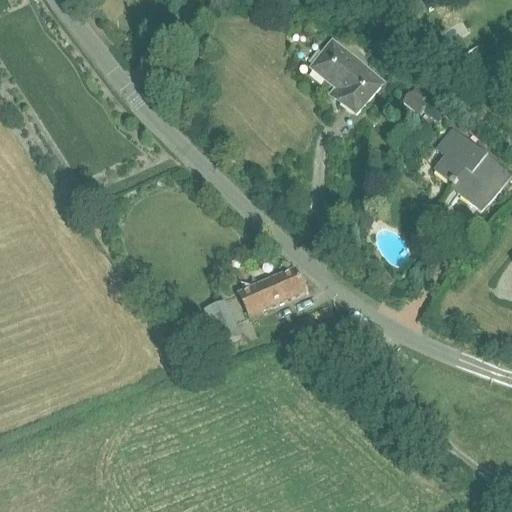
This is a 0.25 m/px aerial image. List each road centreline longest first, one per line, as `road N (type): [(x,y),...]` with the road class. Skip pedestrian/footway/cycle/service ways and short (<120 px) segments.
road 1 (unclassified): [(511,380),(369,320),(158,133),(53,0)]
road 2 (track): [(369,320),(426,422),(511,489)]
